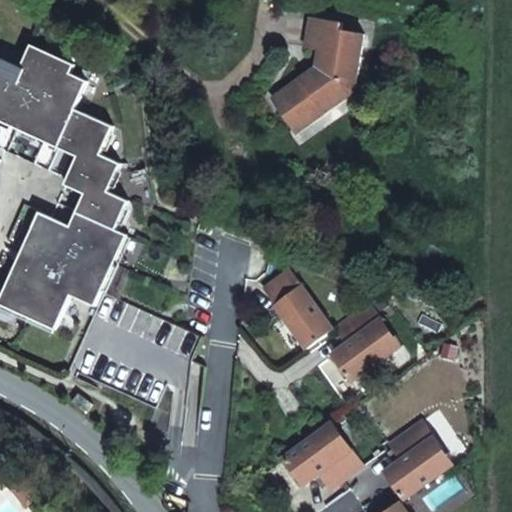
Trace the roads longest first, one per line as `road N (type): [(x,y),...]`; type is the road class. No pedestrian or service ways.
road 1 (unclassified): [(0,397),(42,417),(138,511)]
road 2 (unknown): [(210,86),(188,80),(87,0)]
